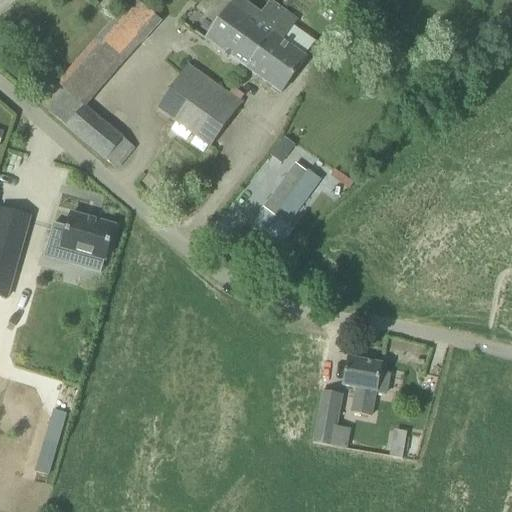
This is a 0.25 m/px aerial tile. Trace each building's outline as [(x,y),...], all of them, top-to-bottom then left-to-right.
[(160,22),(135,0),(131,0),(113,21),(141,44),(160,22)] [(271,2),(262,14),(256,23),(231,5),(206,41),(281,95),(306,59),(283,42),(298,21),(271,2)] [(187,67),(157,110),(211,148),(241,105),(187,67)] [(109,127),(91,148),(116,170),(134,148),(109,127)] [(271,159),(281,166),(293,148),(284,141),(271,159)] [(308,176),(297,167),(270,205),(293,221),(321,182),(310,174),(308,176)] [(0,251),(19,257),(30,218),(0,209),(0,251)] [(115,228),(71,215),(67,229),(54,225),(44,259),(67,265),(71,252),(82,255),(105,262),(115,228)] [(385,395),(389,375),(380,374),(381,365),(348,359),(343,387),(356,390),(352,413),(371,416),(375,393),(385,395)] [(70,410),(77,387),(58,382),(52,405),(70,410)] [(344,396),(322,393),(313,444),(334,448),(344,396)] [(35,470),(48,475),(58,444),(45,440),(35,470)] [(403,460),(404,450),(392,448),(391,458),(403,460)] [(372,457),(366,478),(380,482),(386,461),(372,457)]
